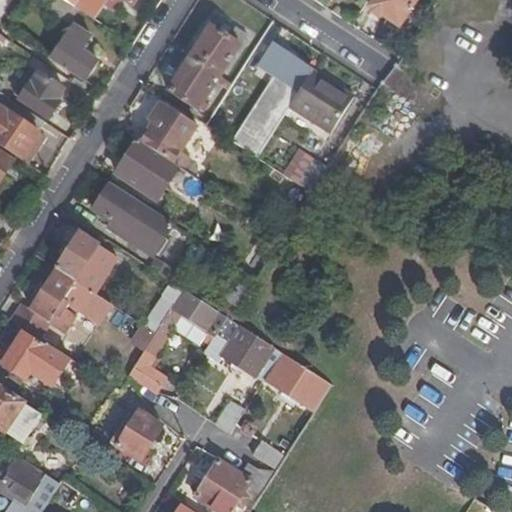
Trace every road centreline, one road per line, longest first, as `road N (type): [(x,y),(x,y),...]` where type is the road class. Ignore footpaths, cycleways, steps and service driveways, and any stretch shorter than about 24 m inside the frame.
road 1 (residential): [(180,0),(0,283)]
road 2 (residential): [(372,67),(271,0)]
